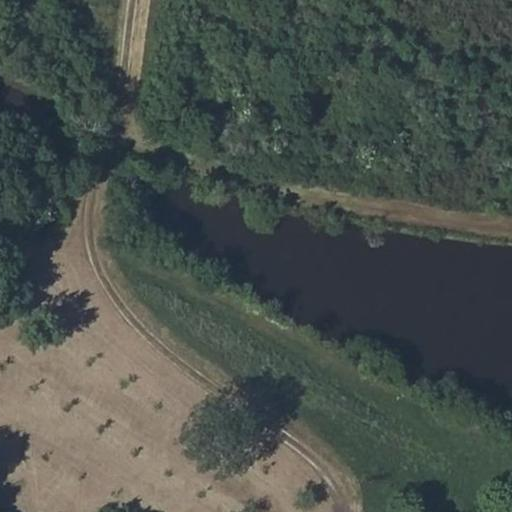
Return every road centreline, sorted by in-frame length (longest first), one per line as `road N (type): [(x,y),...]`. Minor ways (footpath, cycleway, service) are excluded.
road 1 (track): [(348,511),(326,477),(170,361),(101,291),(85,229),(111,136),(126,0)]
road 2 (track): [(111,136),(220,172),(362,202),(511,221)]
